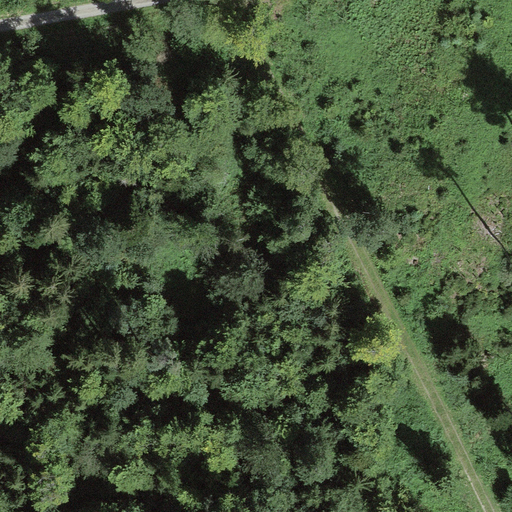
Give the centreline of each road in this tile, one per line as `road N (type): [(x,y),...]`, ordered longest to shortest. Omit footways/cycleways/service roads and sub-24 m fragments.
road 1 (track): [(487,511),(404,340)]
road 2 (track): [(0,23),(135,0)]
